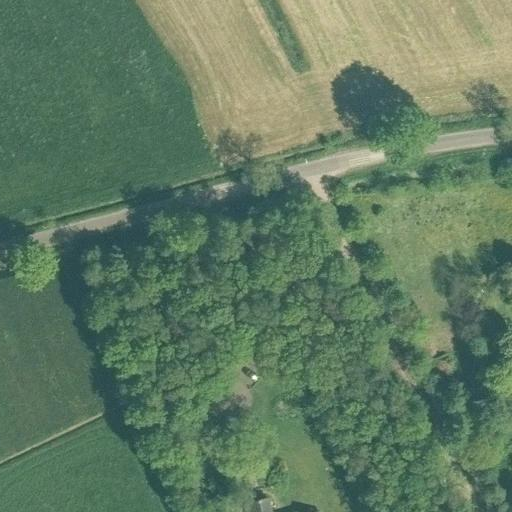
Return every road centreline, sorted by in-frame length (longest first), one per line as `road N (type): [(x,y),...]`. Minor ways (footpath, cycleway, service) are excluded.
road 1 (unclassified): [(474,511),(310,170)]
road 2 (unclassified): [(0,251),(310,170)]
road 3 (unclassified): [(310,170),(511,134)]
